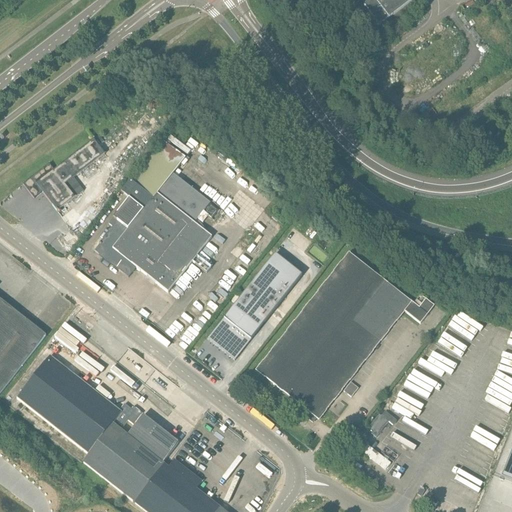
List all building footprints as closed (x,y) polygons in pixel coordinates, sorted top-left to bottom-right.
[(378,26),(410,1),(409,0),(370,0),(362,6),(378,26)] [(100,146),(104,143),(100,138),(96,142),(100,146)] [(74,179),(105,154),(94,141),(53,173),(48,166),(23,186),(33,198),(41,191),(57,212),(75,198),(71,193),(80,186),(74,179)] [(183,167),(189,160),(162,141),(121,193),(129,199),(108,225),(112,228),(99,245),(100,246),(95,252),(115,269),(117,266),(121,269),(119,271),(128,279),(136,269),(168,294),(192,263),(206,274),(211,268),(197,257),(212,238),(194,225),(198,220),(203,224),(209,217),(212,220),(221,209),(204,196),(206,194),(202,191),(200,193),(188,183),(190,182),(184,177),(181,181),(173,175),(180,165),(183,167)] [(419,310),(348,254),(256,371),(290,398),(286,403),(299,414),(303,409),(319,421),(353,376),(404,312),(420,325),(434,307),(426,301),(419,310)] [(274,255),(207,340),(234,362),(301,276),(274,255)] [(0,395),(45,336),(0,300),(0,395)] [(120,412),(50,357),(17,399),(89,456),(116,421),(124,427),(128,422),(133,426),(142,415),(134,408),(132,411),(125,405),(120,412)] [(367,432),(376,439),(388,423),(383,420),(379,416),(367,432)] [(179,444),(143,417),(128,437),(114,426),(84,464),(133,503),(179,444)] [(386,471),(390,465),(368,447),(363,453),(386,471)] [(511,483),(511,450),(501,479),(511,483)] [(202,483),(174,461),(168,469),(164,466),(134,504),(144,511),(223,511),(196,490),(202,483)]
